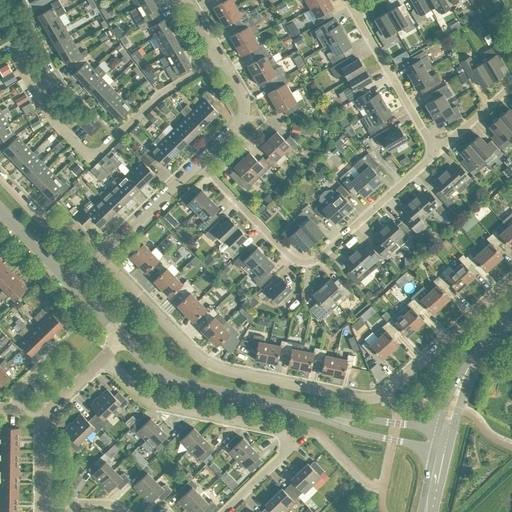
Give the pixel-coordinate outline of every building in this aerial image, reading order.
[(41,26),(58,16),(66,12),(58,0),(55,0),(50,3),(52,7),(37,16),(40,21),(39,22),(41,26)] [(138,26),(145,22),(160,14),(157,8),(158,5),(156,2),(154,3),(152,0),(148,0),(136,7),(129,11),(138,26)] [(213,8),(218,17),(236,7),(231,0),(222,0),(223,1),(213,8)] [(269,5),(265,0),(260,3),(263,9),(269,5)] [(303,0),(304,0),(310,9),(324,0),(299,0),(300,2),(303,0)] [(328,0),(324,0),(310,9),(315,18),(311,20),(314,26),(325,20),(322,14),(333,8),(328,0)] [(430,9),(424,0),(410,0),(416,9),(410,12),(417,23),(426,17),(424,13),(430,9)] [(424,0),(430,9),(435,6),(440,14),(450,8),(444,0),(424,0)] [(31,5),(34,10),(41,6),(38,1),(31,5)] [(283,11),(280,5),(275,8),(278,14),(283,11)] [(234,20),(237,26),(259,13),(256,8),(248,12),(246,10),(239,12),(236,7),(218,17),(224,27),(234,20)] [(396,7),(385,13),(396,30),(402,27),(406,33),(415,27),(408,16),(403,19),(396,7)] [(116,15),(113,10),(108,13),(111,18),(116,15)] [(235,46),(253,36),(259,32),(255,24),(263,20),(259,13),(237,26),(240,31),(230,37),(235,46)] [(396,30),(385,13),(374,19),(381,31),(377,34),(384,47),(394,41),(390,34),(396,30)] [(145,22),(154,37),(169,28),(166,23),(168,22),(166,19),(163,19),(160,14),(145,22)] [(469,21),(465,15),(459,18),(462,24),(469,21)] [(45,30),(48,35),(64,26),(58,16),(41,26),(44,31),(45,30)] [(323,47),(329,44),(344,35),(342,31),(343,30),(340,24),(339,25),(334,18),(310,32),(314,39),(317,37),(323,47)] [(50,41),(52,45),(69,35),(64,26),(48,35),(51,40),(50,41)] [(111,30),(115,37),(115,36),(116,38),(121,36),(120,34),(122,33),(118,26),(111,30)] [(300,33),(296,27),(289,31),(292,37),(300,33)] [(154,37),(159,47),(176,37),(174,32),(172,33),(169,28),(154,37)] [(108,38),(107,37),(112,35),(109,30),(98,36),(101,42),(108,38)] [(56,48),(59,53),(75,44),(69,35),(52,45),(55,49),(56,48)] [(304,41),(300,35),(293,40),(297,45),(304,41)] [(344,35),(329,44),(332,50),(326,54),(332,63),(342,57),(340,52),(351,46),(344,35)] [(488,35),(483,37),(488,45),(492,42),(492,40),(488,35)] [(251,50),(254,55),(265,49),(265,48),(273,43),(271,40),(263,44),(262,43),(258,45),(253,36),(235,46),(241,56),(251,50)] [(159,47),(165,56),(180,47),(177,42),(179,41),(176,37),(159,47)] [(69,69),(73,65),(83,58),(88,54),(85,50),(80,54),(75,44),(59,53),(62,58),(60,59),(62,62),(65,63),(69,69)] [(487,59),(481,63),(492,81),(503,75),(499,68),(504,65),(493,46),(483,52),(487,59)] [(165,56),(170,65),(187,55),(184,51),(183,52),(180,47),(165,56)] [(252,76),(270,65),(276,62),(270,52),(268,53),(265,49),(254,55),(257,60),(247,66),(252,76)] [(404,69),(410,79),(426,70),(432,67),(423,51),(412,57),(415,62),(404,69)] [(301,53),(294,56),(299,66),(306,62),(301,53)] [(170,65),(165,68),(172,80),(178,77),(176,75),(191,66),(188,61),(190,60),(187,55),(170,65)] [(397,56),(392,59),(395,65),(401,61),(397,56)] [(492,81),(481,63),(476,66),(470,56),(460,62),(472,83),(477,80),(482,88),(492,81)] [(77,78),(81,82),(94,69),(83,58),(73,65),(77,70),(73,74),(73,77),(75,79),(77,78)] [(344,74),(347,80),(364,70),(358,58),(344,66),(341,61),(329,68),(335,79),(344,74)] [(0,69),(0,72),(3,77),(12,72),(8,65),(0,69)] [(87,91),(101,77),(106,73),(98,65),(94,69),(81,82),(85,86),(83,87),(87,91)] [(272,84),(275,82),(286,76),(280,66),(273,71),(270,65),(252,76),(258,85),(269,79),(272,84)] [(151,70),(145,74),(148,79),(154,74),(151,70)] [(364,70),(347,80),(351,86),(342,91),(348,101),(360,94),(357,89),(371,81),(364,70)] [(426,70),(410,79),(416,90),(427,84),(430,89),(441,82),(436,73),(430,77),(426,70)] [(12,72),(3,77),(2,78),(6,86),(16,80),(12,72)] [(209,72),(202,76),(207,85),(213,81),(209,72)] [(468,80),(463,72),(456,76),(461,84),(468,80)] [(158,79),(154,74),(148,79),(152,84),(158,79)] [(267,94),(273,103),(291,93),(285,83),(289,81),(286,76),(275,82),(278,87),(267,94)] [(92,93),(96,97),(109,85),(101,77),(87,91),(90,95),(92,93)] [(425,104),(430,114),(448,104),(445,99),(452,95),(446,84),(430,93),(434,99),(425,104)] [(98,103),(102,106),(116,93),(109,85),(96,97),(100,101),(98,103)] [(204,99),(196,106),(210,120),(218,112),(211,105),(215,101),(218,97),(210,89),(207,92),(206,92),(202,96),(204,99)] [(291,93),(273,103),(278,113),(289,106),(292,112),(305,104),(296,90),(291,93)] [(107,109),(111,113),(124,100),(116,93),(102,106),(105,110),(107,109)] [(363,108),(367,114),(385,104),(378,93),(367,99),(364,93),(352,100),(352,101),(354,104),(358,111),(363,108)] [(14,100),(17,106),(28,100),(25,94),(14,100)] [(124,100),(111,113),(115,117),(113,118),(116,121),(119,121),(131,108),(124,100)] [(25,114),(30,112),(29,112),(33,109),(30,103),(21,107),(25,114)] [(330,110),(326,103),(322,106),(325,112),(330,110)] [(385,104),(367,114),(373,125),(367,129),(370,135),(384,127),(381,122),(391,115),(385,104)] [(448,104),(430,114),(436,124),(445,118),(448,124),(461,116),(456,106),(451,108),(448,104)] [(160,109),(166,115),(170,110),(165,105),(160,109)] [(187,105),(183,108),(202,128),(210,120),(196,106),(192,110),(187,105)] [(0,116),(3,115),(9,111),(7,107),(0,111),(0,109),(0,116)] [(185,117),(181,121),(195,135),(202,128),(183,108),(180,111),(185,117)] [(511,112),(509,109),(499,118),(511,132),(511,112)] [(0,116),(0,128),(8,124),(3,115),(0,116)] [(349,124),(345,116),(339,119),(343,127),(349,124)] [(511,132),(499,118),(489,126),(495,133),(490,137),(501,150),(510,143),(506,138),(511,132)] [(30,125),(33,131),(42,126),(39,120),(30,125)] [(181,121),(173,129),(187,143),(195,135),(181,121)] [(8,124),(0,128),(0,141),(14,134),(8,124)] [(386,129),(373,136),(379,146),(384,143),(388,150),(395,146),(398,151),(407,146),(404,141),(406,140),(399,128),(389,134),(386,129)] [(173,129),(165,136),(179,150),(187,143),(173,129)] [(276,131),(268,139),(283,154),(290,146),(293,150),(298,145),(289,136),(285,140),(276,131)] [(154,140),(158,144),(171,158),(179,150),(165,136),(161,140),(158,137),(154,140)] [(478,136),(469,144),(486,163),(487,165),(496,157),(497,157),(501,154),(490,140),(486,144),(478,136)] [(3,150),(11,159),(25,145),(17,137),(3,150)] [(341,146),(344,143),(339,138),(333,144),(342,153),(345,150),(341,146)] [(269,156),(265,160),(271,166),(273,169),(278,165),(279,166),(283,162),(278,158),(283,154),(268,139),(260,147),(269,156)] [(163,166),(171,158),(158,144),(154,140),(151,143),(155,147),(150,151),(147,149),(143,153),(152,162),(156,158),(163,166)] [(486,163),(469,144),(459,152),(464,158),(460,161),(472,175),(486,163)] [(11,159),(18,166),(32,153),(25,145),(11,159)] [(18,166),(26,174),(40,160),(35,156),(39,152),(36,149),(32,153),(18,166)] [(249,152),(241,160),(255,175),(263,167),(266,170),(271,166),(265,160),(262,157),(258,161),(249,152)] [(141,160),(133,168),(146,182),(154,174),(147,167),(152,162),(143,153),(138,158),(141,160)] [(352,166),(359,174),(373,189),(382,181),(375,173),(381,168),(368,153),(361,158),(352,166)] [(108,166),(112,162),(109,159),(105,155),(102,158),(105,162),(108,166)] [(109,159),(112,162),(117,167),(122,163),(113,155),(109,159)] [(26,174),(33,182),(48,168),(40,160),(26,174)] [(255,175),(241,160),(233,168),(242,176),(237,181),(246,190),(258,178),(255,175)] [(146,182),(133,168),(129,171),(122,163),(117,167),(125,175),(139,190),(146,182)] [(71,171),(76,176),(83,170),(77,164),(71,171)] [(90,170),(96,177),(100,173),(94,166),(90,170)] [(442,174),(455,189),(459,193),(472,181),(459,166),(454,170),(451,166),(442,174)] [(33,182),(41,190),(55,176),(48,168),(33,182)] [(359,174),(355,178),(348,170),(339,178),(356,197),(361,193),(364,197),(373,189),(359,174)] [(455,189),(442,174),(433,182),(440,190),(435,194),(447,207),(451,203),(446,197),(455,189)] [(114,179),(117,183),(131,197),(139,190),(125,175),(121,179),(116,177),(114,179)] [(55,176),(41,190),(49,198),(56,190),(60,195),(70,186),(65,181),(63,184),(55,176)] [(289,185),(293,181),(289,176),(285,181),(289,185)] [(85,181),(83,178),(82,177),(74,185),(77,188),(85,181)] [(131,197),(117,183),(114,179),(112,181),(113,186),(109,190),(123,205),(131,197)] [(73,194),(78,189),(77,188),(74,185),(69,190),(73,194)] [(325,190),(323,193),(343,215),(352,207),(344,198),(348,194),(340,185),(333,191),(331,189),(325,190)] [(102,198),(115,212),(123,205),(109,190),(105,194),(102,191),(99,194),(102,198)] [(187,204),(196,212),(210,199),(201,190),(195,196),(191,191),(179,203),(184,207),(187,204)] [(268,204),(276,197),(270,192),(263,199),(268,204)] [(421,192),(412,200),(425,216),(434,208),(439,214),(444,209),(428,192),(423,195),(421,192)] [(343,215),(323,193),(321,195),(319,200),(320,202),(313,209),(321,218),(325,214),(334,224),(343,215)] [(102,198),(94,205),(108,220),(115,212),(102,198)] [(210,199),(196,212),(204,221),(199,226),(203,230),(216,218),(212,213),(218,207),(210,199)] [(83,209),(81,208),(74,215),(85,227),(92,220),(99,227),(108,220),(94,205),(89,200),(84,206),(85,207),(83,209)] [(425,216),(412,200),(403,209),(408,214),(403,218),(405,220),(417,234),(426,226),(421,220),(425,216)] [(302,212),(293,220),(300,227),(313,242),(323,234),(313,223),(318,220),(305,206),(301,210),(302,212)] [(511,211),(501,222),(507,227),(511,233),(511,211)] [(168,221),(172,217),(168,212),(163,217),(168,221)] [(462,224),(467,230),(479,219),(473,213),(462,224)] [(217,236),(223,242),(238,228),(229,218),(219,228),(215,224),(205,234),(212,241),(217,236)] [(391,219),(382,227),(400,247),(413,235),(404,224),(399,228),(391,219)] [(313,242),(300,227),(294,232),(289,227),(281,234),(292,246),(296,242),(304,250),(313,242)] [(400,247),(382,227),(373,235),(377,240),(372,244),(377,248),(386,259),(400,247)] [(495,231),(490,235),(499,244),(503,240),(511,249),(511,247),(511,233),(507,227),(498,235),(495,231)] [(223,242),(219,246),(219,249),(222,252),(226,252),(228,254),(232,258),(241,249),(237,245),(246,236),(238,228),(223,242)] [(489,243),(481,250),(494,264),(502,257),(494,248),(499,244),(490,235),(486,239),(489,243)] [(129,257),(137,265),(151,252),(143,244),(147,240),(143,236),(134,244),(138,249),(129,257)] [(434,242),(429,238),(425,241),(429,246),(434,242)] [(361,246),(352,254),(369,273),(383,261),(373,249),(368,253),(361,246)] [(252,269),(252,270),(265,256),(257,247),(248,256),(244,251),(233,263),(237,267),(239,265),(248,274),(252,269)] [(470,253),(465,257),(471,264),(473,267),(478,263),(485,271),(494,264),(481,250),(473,257),(470,253)] [(153,265),(157,269),(166,260),(162,256),(158,259),(151,252),(137,265),(145,273),(153,265)] [(171,255),(167,252),(162,256),(166,260),(171,255)] [(369,273),(352,254),(343,262),(350,270),(346,274),(356,285),(369,273)] [(461,262),(453,270),(466,284),(474,276),(466,268),(471,264),(465,257),(462,254),(458,258),(461,262)] [(265,256),(252,270),(257,274),(252,278),(256,282),(255,283),(259,287),(269,278),(265,273),(274,265),(265,256)] [(153,281),(161,289),(174,276),(167,268),(171,264),(166,260),(157,269),(161,273),(153,281)] [(0,283),(11,272),(4,264),(0,267),(0,283)] [(401,271),(396,265),(392,269),(397,275),(401,271)] [(413,276),(408,271),(408,270),(395,281),(396,282),(400,287),(413,276)] [(441,273),(437,277),(445,286),(450,282),(457,291),(466,284),(453,270),(445,277),(441,273)] [(0,291),(0,297),(0,298),(19,280),(11,272),(0,283),(0,285),(3,289),(0,291)] [(177,289),(181,293),(190,285),(186,280),(182,284),(174,276),(161,289),(169,297),(177,289)] [(436,285),(428,292),(440,306),(449,299),(441,290),(445,286),(437,277),(432,281),(436,285)] [(257,295),(261,299),(268,293),(277,303),(282,298),(286,302),(294,295),(290,290),(291,289),(282,279),(275,285),(271,281),(257,295)] [(330,279),(321,287),(334,301),(337,305),(343,300),(351,293),(343,284),(338,288),(330,279)] [(19,280),(0,298),(4,301),(9,295),(14,300),(26,288),(19,280)] [(177,306),(184,314),(198,301),(190,293),(194,289),(190,285),(181,293),(185,298),(177,306)] [(312,295),(318,301),(313,305),(309,309),(311,312),(319,321),(324,317),(333,310),(337,305),(334,301),(321,287),(312,295)] [(373,296),(368,291),(363,295),(368,300),(373,296)] [(416,296),(412,300),(420,309),(424,305),(432,314),(440,306),(428,292),(420,300),(416,296)] [(403,315),(415,329),(423,322),(416,313),(420,309),(412,300),(407,304),(399,311),(403,315)] [(200,314),(205,318),(214,309),(209,305),(205,308),(198,301),(184,314),(192,322),(200,314)] [(254,316),(244,306),(239,311),(250,322),(253,317),(254,316)] [(200,330),(208,338),(222,325),(214,317),(218,313),(214,309),(205,318),(209,322),(200,330)] [(40,311),(37,314),(54,333),(62,325),(50,312),(45,317),(40,311)] [(346,315),(351,320),(355,316),(351,311),(346,315)] [(395,332),(399,328),(407,336),(415,329),(403,315),(399,311),(391,318),(386,322),(395,332)] [(39,323),(34,328),(47,340),(54,333),(37,314),(33,317),(39,323)] [(358,317),(352,322),(353,324),(356,321),(360,326),(364,323),(359,318),(358,317)] [(238,334),(226,321),(222,325),(208,338),(216,346),(224,338),(228,342),(233,337),(234,338),(238,334)] [(382,326),(374,334),(377,338),(390,352),(398,344),(390,336),(395,332),(386,322),(382,326)] [(21,329),(16,324),(13,328),(18,333),(21,329)] [(24,326),(21,329),(39,348),(47,340),(34,328),(30,332),(24,326)] [(39,348),(21,329),(18,333),(23,338),(19,343),(31,355),(39,348)] [(254,360),(265,362),(269,343),(258,341),(259,336),(253,335),(251,347),(257,348),(254,360)] [(248,346),(251,340),(244,337),(241,343),(248,346)] [(390,352),(377,338),(369,345),(365,341),(361,345),(369,354),(374,350),(381,359),(390,352)] [(278,353),(284,354),(287,342),(281,340),(280,346),(269,343),(265,362),(276,364),(278,353)] [(288,366),(298,369),(302,350),(292,348),(293,343),(287,342),(284,354),(290,355),(288,366)] [(356,343),(350,345),(353,352),(359,350),(356,343)] [(312,360),(317,361),(320,349),(314,347),(313,353),(302,350),(298,369),(309,371),(312,360)] [(321,373),(332,376),(336,357),(325,355),(326,350),(320,349),(317,361),(323,362),(321,373)] [(336,357),(332,376),(343,378),(345,367),(351,368),(353,356),(347,354),(346,360),(336,357)] [(7,363),(0,369),(0,385),(9,376),(5,371),(10,366),(7,363)] [(107,389),(98,397),(112,411),(117,406),(121,408),(128,402),(120,393),(115,398),(107,389)] [(98,414),(94,418),(102,427),(109,421),(108,420),(106,416),(112,411),(98,397),(90,405),(98,414)] [(81,414),(72,422),(86,436),(91,431),(95,433),(96,433),(102,427),(94,418),(89,423),(81,414)] [(129,427),(136,420),(132,416),(125,423),(129,427)] [(136,431),(144,440),(158,426),(150,418),(146,421),(142,417),(133,425),(138,430),(136,431)] [(86,436),(72,422),(64,430),(72,439),(67,444),(76,452),(83,446),(82,445),(80,441),(86,436)] [(158,426),(144,440),(153,448),(154,447),(159,451),(168,443),(163,438),(167,435),(158,426)] [(179,441),(187,450),(201,436),(193,428),(189,431),(185,426),(176,435),(181,440),(179,441)] [(1,428),(1,439),(19,439),(19,428),(1,428)] [(112,440),(107,435),(102,439),(106,445),(112,440)] [(201,436),(187,450),(196,458),(197,457),(202,461),(211,453),(206,448),(210,445),(201,436)] [(228,451),(236,460),(251,446),(242,438),(239,441),(234,437),(225,445),(230,450),(228,451)] [(0,449),(1,450),(19,450),(19,439),(1,439),(1,447),(0,447),(0,449)] [(118,441),(105,452),(110,457),(123,447),(118,441)] [(251,446),(236,460),(245,468),(246,467),(251,472),(260,463),(255,458),(259,455),(251,446)] [(1,450),(1,461),(18,461),(19,450),(1,450)] [(99,483),(114,470),(108,464),(110,461),(111,460),(104,453),(96,461),(100,466),(91,475),(95,478),(94,479),(98,484),(99,483)] [(142,468),(146,464),(148,462),(143,458),(138,463),(142,468)] [(1,461),(1,471),(18,472),(18,461),(1,461)] [(182,466),(178,461),(173,465),(178,470),(182,466)] [(307,463),(298,471),(312,485),(321,477),(319,475),(324,471),(315,462),(311,467),(307,463)] [(140,494),(141,494),(155,481),(150,475),(152,472),(152,471),(146,464),(137,472),(142,477),(133,486),(136,490),(135,491),(139,495),(140,494)] [(114,470),(99,483),(108,492),(117,483),(121,488),(133,477),(130,474),(127,477),(123,473),(123,474),(119,475),(114,470)] [(227,470),(222,475),(233,487),(238,482),(227,470)] [(1,471),(0,482),(18,483),(18,472),(1,471)] [(294,483),(289,488),(298,496),(302,492),(304,494),(312,485),(298,471),(290,480),(294,483)] [(185,508),(186,509),(200,495),(195,490),(196,486),(197,485),(191,479),(188,481),(182,487),(187,492),(178,500),(181,504),(180,505),(184,509),(185,508)] [(155,481),(141,494),(149,503),(158,494),(163,499),(172,491),(165,484),(164,485),(161,486),(155,481)] [(0,482),(0,493),(18,493),(18,483),(0,482)] [(281,488),(273,496),(286,510),(295,502),(293,500),(298,496),(289,488),(285,492),(281,488)] [(0,493),(0,504),(18,504),(18,493),(0,493)] [(200,495),(186,509),(188,511),(199,511),(203,509),(206,511),(209,511),(216,505),(210,498),(209,499),(205,501),(200,495)] [(268,508),(263,511),(284,511),(286,510),(273,496),(264,505),(268,508)] [(304,511),(319,511),(323,508),(314,499),(302,510),(304,511)]
